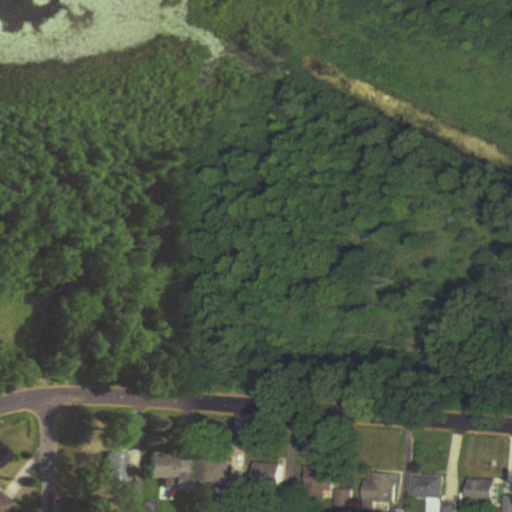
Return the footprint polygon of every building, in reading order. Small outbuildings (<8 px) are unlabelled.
[(125,484),(125,454),(104,454),(104,484),(125,484)] [(149,480),(164,480),(164,491),(190,491),(190,473),(176,473),(176,456),(149,456),(149,480)] [(201,485),(233,485),(233,460),(202,460),(201,485)] [(285,465),(258,465),(258,491),(285,491),(285,465)] [(329,493),(337,493),(337,468),(310,468),(310,502),(329,502),(329,493)] [(368,511),(367,511),(399,511),(402,475),(377,474),(376,482),(369,481),(368,511)] [(459,511),(460,504),(446,503),(447,478),(416,477),(415,500),(432,501),(431,511),(459,511)] [(500,505),(500,481),(471,481),(471,505),(500,505)] [(354,511),(355,492),(339,491),(337,511),(354,511)] [(0,511),(9,511),(14,506),(0,495),(0,511)]
